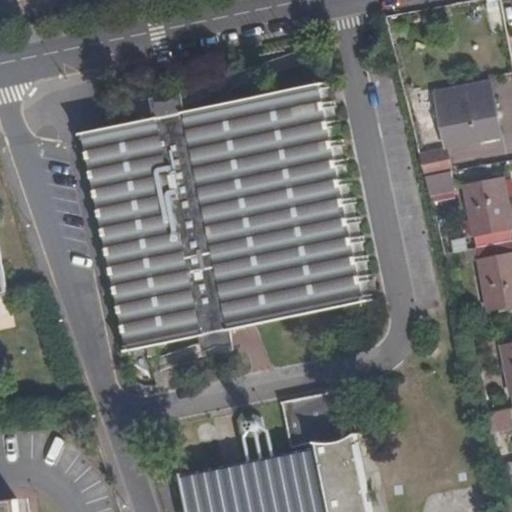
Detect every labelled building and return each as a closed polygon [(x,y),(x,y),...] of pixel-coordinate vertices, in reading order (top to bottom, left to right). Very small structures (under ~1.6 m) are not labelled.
[(466,104),(494,98),(493,94),(490,83),(463,89),(466,104)] [(159,98),(158,93),(155,94),(160,114),(191,108),(186,88),(183,88),(184,93),(172,97),(159,98)] [(501,134),(494,98),(466,104),(463,89),(436,95),(446,146),(501,134)] [(131,349),(159,343),(113,124),(82,131),(131,349)] [(445,150),(421,157),(426,174),(449,168),(445,150)] [(442,174),(431,177),(433,186),(444,184),(442,174)] [(465,186),(477,248),(511,240),(511,229),(511,227),(502,178),(465,186)] [(511,240),(477,248),(480,260),(489,309),(511,304),(511,240)] [(480,260),(477,248),(465,250),(468,263),(480,260)] [(236,326),(205,333),(210,353),(212,353),(212,348),(223,343),(236,343),(237,347),(240,347),(236,326)] [(511,401),(511,343),(501,346),(511,401)] [(290,450),(316,444),(335,443),(344,439),(334,392),(280,404),(290,450)] [(504,410),(501,398),(484,402),(487,414),(504,410)] [(416,403),(386,409),(391,434),(421,428),(416,403)] [(511,428),(511,411),(511,408),(504,410),(487,414),(492,434),(511,428)] [(209,425),(206,424),(203,425),(201,426),(200,427),(198,430),(197,434),(198,438),(200,440),(203,441),(204,441),(207,441),(212,440),(213,438),(214,433),(214,430),(212,426),(209,425)] [(335,443),(316,444),(318,451),(180,480),(187,511),(371,511),(355,434),(344,439),(335,443)] [(507,491),(511,490),(511,465),(501,468),(507,491)] [(485,511),(485,509),(483,504),(481,499),(477,494),(473,491),(468,488),(463,486),(457,485),(452,485),(446,487),(441,489),(437,492),(433,496),(430,501),(427,506),(426,511),(485,511)] [(0,511),(12,511),(11,501),(0,502),(0,511)]
